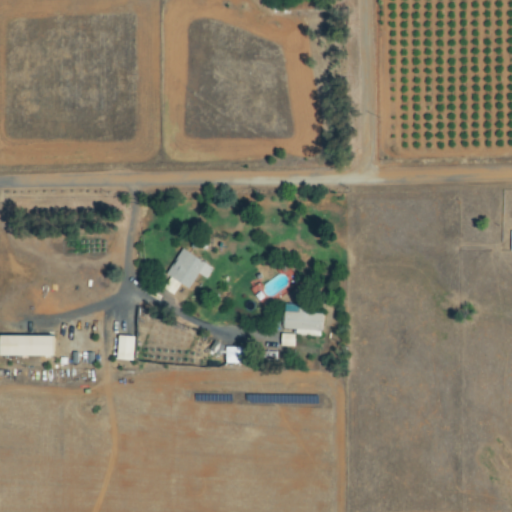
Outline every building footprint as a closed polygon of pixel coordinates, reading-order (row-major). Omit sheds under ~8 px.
[(200,274),(208,279),(215,267),(184,249),(168,275),(191,289),(200,274)] [(296,336),(322,337),(323,314),(311,314),(311,307),(285,306),(284,333),(282,333),(281,347),(296,347),(296,336)] [(5,356),(59,357),(59,337),(6,336),(5,356)] [(136,361),(136,337),(120,336),(119,361),(136,361)] [(228,364),(247,363),(247,347),(227,348),(228,364)]
